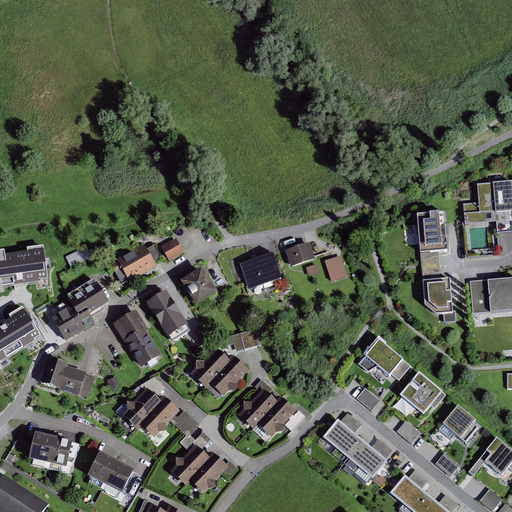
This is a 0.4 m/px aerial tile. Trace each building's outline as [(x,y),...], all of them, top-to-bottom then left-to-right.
[(497,215),(502,214),(511,213),(511,184),(481,187),(483,204),(466,206),(468,226),(498,224),(497,215)] [(449,251),(446,215),(417,217),(421,266),(440,265),(439,251),(449,251)] [(184,253),(176,240),(162,247),(169,261),(184,253)] [(308,242),(286,250),(292,266),(314,259),(308,242)] [(156,267),(144,247),(112,265),(118,274),(125,270),(131,281),(156,267)] [(0,253),(0,286),(52,281),(48,248),(0,253)] [(282,277),(273,253),(262,256),(240,264),(249,288),(282,277)] [(348,276),(341,256),(326,261),(332,281),(348,276)] [(320,273),(317,265),(307,268),(309,277),(320,273)] [(440,265),(421,266),(423,306),(435,316),(442,315),(442,324),(457,324),(452,281),(441,281),(440,265)] [(221,292),(207,267),(182,281),(196,306),(221,292)] [(511,282),(472,284),(473,316),(511,314),(511,282)] [(109,301),(99,284),(76,297),(83,309),(74,314),(70,306),(51,317),(63,338),(96,320),(91,311),(109,301)] [(190,330),(166,290),(148,302),(172,341),(190,330)] [(0,364),(45,336),(27,308),(0,324),(0,364)] [(166,357),(138,311),(115,325),(143,371),(166,357)] [(208,340),(202,327),(196,330),(189,333),(196,346),(208,340)] [(255,330),(226,339),(228,346),(234,344),(237,353),(252,348),(260,346),(255,330)] [(399,380),(410,367),(379,340),(359,364),(368,372),(378,367),(389,377),(392,374),(399,380)] [(229,359),(216,347),(191,373),(206,388),(217,398),(221,394),(224,396),(249,370),(233,355),(229,359)] [(69,364),(50,358),(42,384),(89,400),(95,379),(86,375),(86,373),(68,367),(69,364)] [(418,373),(400,395),(424,414),(430,406),(434,409),(445,395),(418,373)] [(140,386),(145,391),(148,388),(157,397),(162,392),(165,388),(154,378),(140,386)] [(256,387),(261,392),(264,390),(269,395),(273,390),(262,380),(259,384),(256,387)] [(157,397),(148,388),(145,391),(123,415),(138,429),(141,425),(155,438),(171,422),(176,416),(180,412),(164,397),(161,400),(157,397)] [(269,395),(264,390),(261,392),(239,415),(253,428),(258,424),(271,437),(296,411),(281,397),(276,402),(269,395)] [(366,390),(357,400),(372,413),(380,402),(366,390)] [(466,443),(478,427),(473,423),(475,420),(458,406),(443,425),(466,443)] [(178,418),(176,416),(171,422),(184,434),(188,438),(200,425),(185,412),(178,418)] [(340,423),(338,422),(323,440),(325,442),(321,447),(344,465),(362,442),(355,436),(362,427),(347,415),(340,423)] [(402,427),(397,433),(412,446),(421,434),(406,422),(402,427)] [(72,442),(36,432),(30,456),(66,465),(72,442)] [(203,434),(195,442),(191,438),(189,440),(187,438),(181,445),(191,454),(189,457),(183,462),(178,463),(178,468),(173,474),(185,486),(189,482),(202,494),(207,488),(214,489),(213,483),(216,480),(222,474),(227,479),(236,468),(234,466),(230,462),(227,467),(213,454),(210,458),(201,450),(211,439),(203,434)] [(511,471),(511,450),(497,438),(469,472),(474,476),(484,463),(501,477),(508,468),(511,471)] [(362,442),(344,465),(366,485),(370,480),(373,482),(384,468),(388,463),(385,461),(392,453),(378,441),(371,449),(362,442)] [(135,469),(101,451),(88,475),(122,492),(135,469)] [(440,459),(436,464),(451,476),(459,466),(444,454),(440,459)] [(415,472),(409,479),(404,476),(390,493),(404,505),(400,510),(402,511),(416,511),(429,497),(420,490),(427,482),(415,472)] [(48,511),(54,504),(8,474),(0,484),(0,511),(48,511)] [(481,501),(493,511),(502,499),(491,490),(485,496),(481,501)] [(429,497),(416,511),(454,511),(459,507),(446,497),(439,505),(429,497)] [(153,506),(144,502),(139,511),(173,511),(169,510),(168,511),(157,511),(151,510),(152,508),(153,506)]
